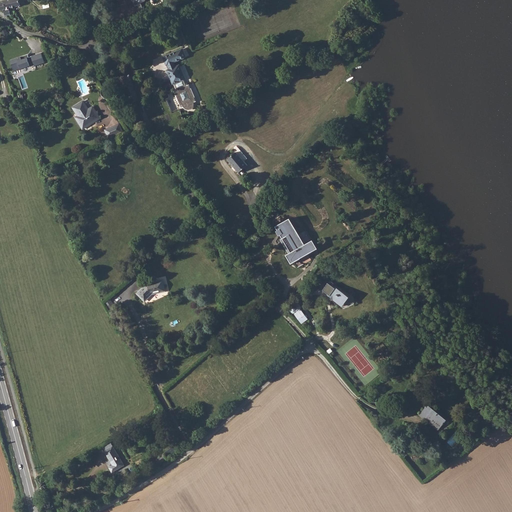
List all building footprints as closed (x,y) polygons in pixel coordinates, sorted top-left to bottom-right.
[(13,0),(5,0),(4,1),(4,2),(0,2),(0,9),(0,11),(4,10),(5,16),(10,15),(8,9),(16,7),(13,0)] [(178,67),(175,61),(187,57),(184,48),(163,57),(167,65),(170,63),(173,69),(170,70),(175,83),(183,80),(187,79),(181,65),(178,67)] [(28,54),(11,60),(14,70),(32,64),(31,61),(33,60),(32,56),(29,57),(28,54)] [(130,104),(140,100),(130,74),(120,77),(130,104)] [(186,85),(183,80),(175,83),(177,89),(174,91),(181,107),(182,106),(184,109),(186,110),(189,110),(193,108),(194,106),(194,102),(196,102),(189,85),(186,85)] [(71,109),(76,117),(77,116),(81,122),(77,124),(80,131),(99,120),(92,108),(87,111),(82,102),(71,109)] [(104,130),(106,138),(121,132),(118,124),(104,130)] [(248,158),(238,147),(235,149),(237,151),(228,159),(239,172),(248,164),(245,161),(248,158)] [(287,255),(292,264),(318,249),(313,240),(305,244),(291,218),(276,226),(283,238),(281,240),(289,254),(287,255)] [(150,282),(137,294),(144,301),(152,294),(168,291),(166,279),(150,282)] [(348,297),(329,282),(322,291),(342,306),(348,297)] [(110,309),(115,305),(110,299),(105,303),(110,309)] [(309,319),(297,305),(290,310),(302,324),(309,319)] [(448,420),(429,404),(419,415),(438,431),(448,420)] [(125,465),(113,445),(103,451),(112,466),(109,468),(112,473),(125,465)] [(157,458),(161,464),(168,458),(164,453),(157,458)]
